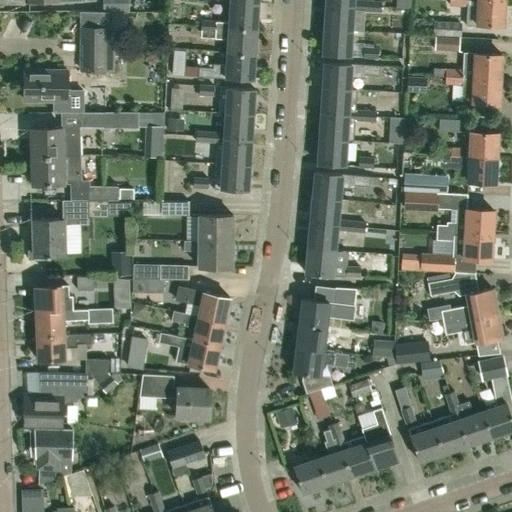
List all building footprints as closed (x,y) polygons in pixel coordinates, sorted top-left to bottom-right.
[(106,10),(128,10),(128,0),(103,0),(104,10),(106,10)] [(256,26),(258,1),(244,0),(230,0),(230,20),(229,24),(256,26)] [(503,23),(503,0),(466,0),(466,3),(465,23),(477,24),(477,22),(503,23)] [(380,9),(380,4),(327,1),(325,26),(351,28),(353,7),(380,9)] [(106,10),(104,10),(82,11),(82,27),(106,27),(106,10)] [(215,29),(216,19),(202,18),(201,28),(215,29)] [(255,51),(256,26),(229,24),(230,20),(216,19),(215,29),(201,28),(201,35),(229,37),(228,50),(255,51)] [(459,34),(460,21),(434,20),(434,32),(459,34)] [(351,41),(351,28),(325,26),(323,52),(350,54),(351,41)] [(105,70),(106,27),(82,27),(81,70),(105,70)] [(459,51),(460,37),(435,36),(435,38),(434,49),(459,51)] [(364,46),(363,56),(363,57),(377,58),(378,47),(364,46)] [(253,77),(255,51),(228,50),(227,64),(213,63),(212,67),(186,65),(185,75),(226,77),(226,76),(253,77)] [(433,75),(445,76),(463,76),(463,75),(500,77),(501,52),(475,51),(475,52),(463,51),(462,68),(445,68),(433,67),(433,75)] [(378,74),(379,64),(351,63),(351,61),(325,59),(323,85),(349,87),(350,76),(364,76),(364,73),(378,74)] [(26,98),(55,98),(55,109),(53,109),(53,110),(83,110),(83,88),(67,88),(67,68),(26,68),(26,98)] [(426,91),(426,77),(407,75),(406,90),(426,91)] [(463,76),(445,76),(445,83),(459,84),(459,83),(462,83),(461,101),(472,102),(472,100),(499,102),(500,77),(463,75),(463,76)] [(214,84),(200,83),(200,84),(199,94),(200,94),(213,95),(214,85),(214,84)] [(254,86),(227,84),(227,85),(220,85),(218,111),(225,112),(225,110),(253,112),(254,86)] [(376,114),(376,109),(355,108),(356,89),(349,88),(349,87),(323,85),(321,111),(376,114)] [(251,137),(253,112),(225,110),(225,112),(224,131),(196,129),(196,134),(251,137)] [(138,124),(138,111),(137,111),(94,111),(94,126),(137,125),(137,124),(138,124)] [(376,119),(376,114),(321,111),(320,136),(353,138),(354,117),(376,119)] [(182,130),(183,118),(168,117),(168,129),(182,130)] [(31,155),(79,155),(79,126),(30,127),(31,155)] [(496,155),(497,130),(471,129),(469,154),(496,155)] [(250,162),(251,137),(196,134),(195,140),(217,141),(216,160),(250,162)] [(353,140),(353,138),(320,136),(318,162),(344,163),(346,140),(353,140)] [(441,147),(441,154),(459,154),(459,153),(459,147),(441,146),(441,147)] [(459,154),(441,154),(441,161),(458,162),(457,167),(469,168),(468,178),(495,180),(496,155),(469,154),(469,155),(459,154)] [(87,185),(87,181),(80,181),(79,155),(31,155),(31,182),(63,182),(63,181),(70,181),(70,198),(108,198),(108,199),(118,199),(118,185),(87,185)] [(372,167),(373,156),(359,156),(358,167),(372,167)] [(248,188),(250,162),(216,160),(214,187),(221,188),(221,187),(248,188)] [(369,185),(370,175),(342,173),(342,171),(315,169),(313,194),(339,197),(340,186),(354,187),(355,184),(369,185)] [(446,191),(447,176),(405,173),(404,189),(446,191)] [(207,188),(208,177),(194,176),(193,187),(207,188)] [(133,199),(133,188),(119,188),(119,198),(133,199)] [(437,211),(438,192),(405,191),(404,209),(437,211)] [(365,225),(365,220),(337,218),(339,197),(313,194),(310,220),(365,225)] [(50,255),(50,253),(65,252),(63,224),(89,223),(89,216),(108,216),(108,215),(108,201),(108,199),(108,198),(70,198),(61,198),(62,217),(33,218),(33,238),(27,239),(28,259),(46,258),(46,255),(50,255)] [(188,214),(189,200),(161,200),(161,213),(188,214)] [(108,201),(108,215),(129,214),(129,201),(108,201)] [(467,208),(455,207),(455,224),(437,223),(437,230),(438,230),(439,224),(447,225),(446,238),(455,239),(456,232),(492,234),(493,209),(467,207),(467,208)] [(232,239),(233,213),(199,213),(198,239),(232,239)] [(365,230),(365,225),(310,220),(308,245),(334,247),(336,227),(365,230)] [(446,238),(447,225),(439,224),(438,230),(437,230),(436,239),(454,240),(453,255),(421,253),(420,267),(453,269),(454,256),(491,258),(492,234),(456,232),(455,239),(446,238)] [(232,265),(232,239),(198,239),(198,240),(184,239),(183,250),(198,250),(198,265),(232,265)] [(332,273),(334,247),(308,245),(305,270),(332,273)] [(142,277),(143,263),(133,263),(133,277),(142,277)] [(160,263),(143,263),(142,277),(160,277),(187,278),(188,264),(160,263)] [(360,276),(360,265),(346,265),(345,276),(360,276)] [(71,276),(72,289),(92,288),(92,276),(71,276)] [(430,295),(454,290),(451,277),(428,282),(430,295)] [(159,292),(160,278),(134,278),(133,291),(159,292)] [(62,285),(62,284),(35,285),(36,310),(73,308),(72,295),(68,295),(68,284),(62,285)] [(224,319),(229,295),(178,284),(175,297),(201,302),(198,314),(224,319)] [(303,297),(300,321),(326,324),(327,316),(353,319),(355,304),(354,304),(356,288),(335,286),(335,287),(332,300),(313,298),(303,297)] [(460,318),(497,311),(492,287),(466,291),(469,305),(440,310),(441,314),(442,319),(443,319),(442,315),(451,314),(453,327),(462,325),(460,318)] [(143,317),(145,304),(133,302),(131,314),(143,317)] [(113,321),(112,307),(88,309),(88,308),(73,309),(73,308),(36,310),(38,334),(64,333),(63,319),(88,318),(89,322),(113,321)] [(198,315),(173,309),(171,318),(184,322),(184,324),(195,327),(193,337),(219,343),(224,319),(198,314),(198,315)] [(502,336),(497,311),(460,318),(462,325),(453,327),(451,314),(442,315),(443,319),(442,319),(444,330),(445,333),(462,330),(465,343),(473,341),(475,340),(502,336)] [(370,332),(382,333),(383,321),(371,320),(370,332)] [(336,336),(335,336),(324,335),(326,324),(300,321),(297,345),(335,350),(336,337),(336,336)] [(131,343),(145,346),(149,329),(135,326),(131,343)] [(336,327),(335,336),(336,336),(336,337),(350,339),(351,329),(336,327)] [(193,338),(160,331),(158,341),(178,345),(175,360),(188,363),(188,362),(213,367),(219,343),(193,337),(193,338)] [(90,343),(90,332),(64,334),(64,333),(38,334),(39,359),(65,358),(65,347),(78,347),(77,343),(90,343)] [(393,340),(374,339),(373,356),(392,357),(393,340)] [(396,363),(430,359),(427,339),(394,343),(396,363)] [(346,367),(348,353),(335,351),(335,350),(297,345),(294,370),(302,371),(301,379),(305,392),(332,384),(330,375),(320,374),(321,364),(346,367)] [(492,376),(506,373),(502,354),(478,359),(482,378),(492,376)] [(110,357),(109,371),(118,371),(118,357),(110,357)] [(108,371),(108,358),(85,358),(85,371),(99,371),(107,371),(108,371)] [(422,375),(443,372),(439,359),(420,362),(422,375)] [(108,372),(107,371),(99,371),(93,377),(105,392),(117,383),(117,382),(121,378),(116,372),(108,372)] [(88,396),(88,372),(50,372),(50,394),(24,393),(23,430),(36,430),(63,430),(63,429),(63,403),(76,400),(77,396),(88,396)] [(209,416),(210,387),(177,386),(173,386),(173,375),(142,373),(139,395),(177,397),(177,415),(209,416)] [(491,435),(511,428),(511,419),(509,413),(511,412),(511,401),(506,373),(492,376),(498,405),(482,411),(491,435)] [(352,397),(371,390),(367,378),(348,385),(352,397)] [(405,422),(415,419),(411,405),(411,404),(405,386),(394,390),(400,408),(405,422)] [(310,402),(324,397),(320,388),(306,393),(310,402)] [(459,403),(455,391),(454,391),(449,392),(445,394),(450,407),(459,404),(459,403)] [(491,435),(482,411),(473,414),(469,400),(459,403),(459,404),(463,417),(458,418),(467,443),(491,435)] [(442,452),(467,443),(458,418),(463,417),(459,404),(450,407),(451,413),(432,420),(442,452)] [(297,422),(292,406),(275,412),(280,428),(297,422)] [(363,435),(366,442),(374,467),(398,458),(390,433),(386,420),(387,420),(382,406),(371,409),(376,424),(362,428),(364,435),(363,435)] [(418,460),(442,452),(432,420),(407,428),(418,460)] [(332,423),(350,475),(374,467),(366,442),(363,435),(344,441),(338,421),(332,423)] [(318,458),(326,483),(350,475),(332,423),(327,424),(329,429),(323,430),(326,440),(324,440),(329,454),(318,458)] [(73,459),(73,429),(63,429),(63,430),(36,430),(37,469),(61,470),(61,475),(71,472),(71,459),(73,459)] [(173,468),(205,457),(199,439),(167,450),(173,468)] [(144,462),(162,456),(158,443),(139,449),(144,462)] [(301,491),(326,483),(318,458),(293,466),(301,491)] [(77,494),(87,486),(75,470),(65,478),(77,494)] [(111,490),(113,472),(101,470),(99,488),(111,490)] [(212,485),(211,473),(201,476),(201,475),(192,479),(197,493),(206,489),(205,487),(212,485)] [(43,488),(21,489),(22,506),(43,505),(43,488)] [(164,510),(157,491),(153,492),(159,511),(186,511),(184,504),(164,510)] [(159,511),(153,492),(148,494),(154,511),(159,511)] [(210,503),(208,495),(184,504),(186,511),(214,511),(211,503),(210,503)]
